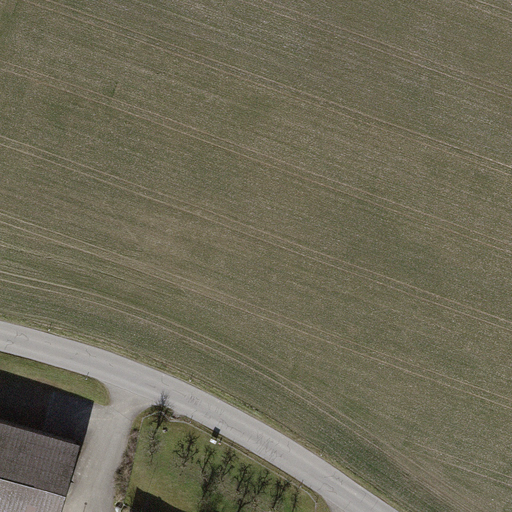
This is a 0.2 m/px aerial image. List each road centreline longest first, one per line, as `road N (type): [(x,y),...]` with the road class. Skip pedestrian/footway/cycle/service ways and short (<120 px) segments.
road 1 (tertiary): [(0,335),(132,373),(199,404),(373,511)]
road 2 (unknown): [(101,511),(132,373)]
